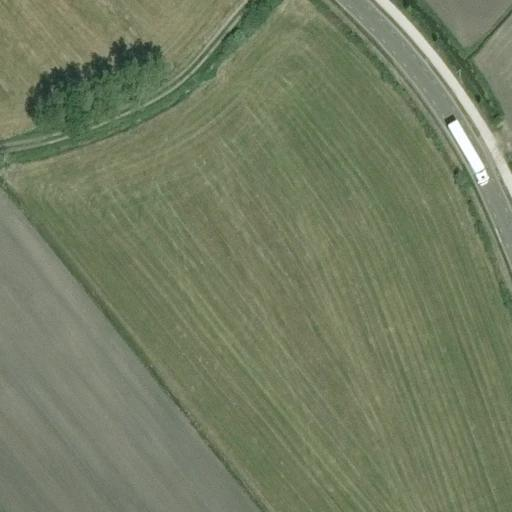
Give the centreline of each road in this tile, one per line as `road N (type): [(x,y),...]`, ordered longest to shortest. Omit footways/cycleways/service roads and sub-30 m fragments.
road 1 (track): [(0,152),(117,123),(172,92),(257,0)]
road 2 (tertiary): [(511,243),(456,125),(422,77),(346,0)]
